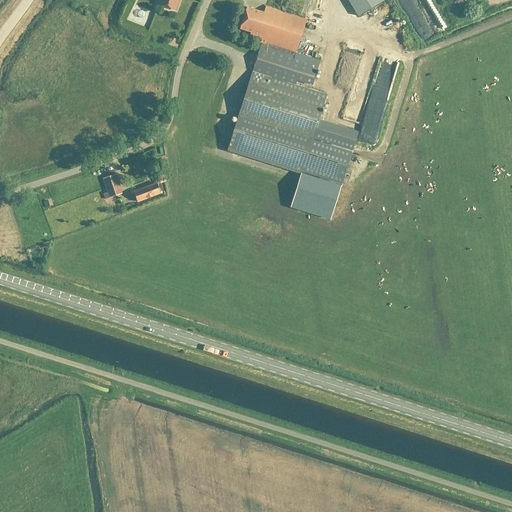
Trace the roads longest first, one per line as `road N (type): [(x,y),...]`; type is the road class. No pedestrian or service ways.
road 1 (primary): [(511,443),(0,279)]
road 2 (unclassified): [(511,505),(0,342)]
road 3 (unclassified): [(0,195),(158,136),(207,0)]
